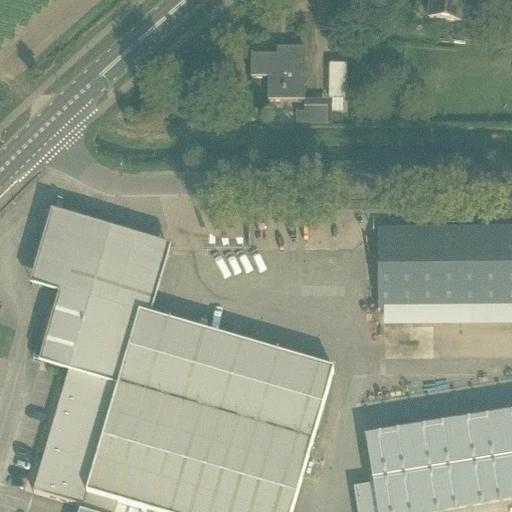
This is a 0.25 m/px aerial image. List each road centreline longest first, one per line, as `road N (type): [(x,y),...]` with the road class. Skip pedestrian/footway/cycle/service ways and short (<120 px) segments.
road 1 (unclassified): [(30,141),(105,181),(511,185)]
road 2 (secondary): [(30,141),(184,0)]
